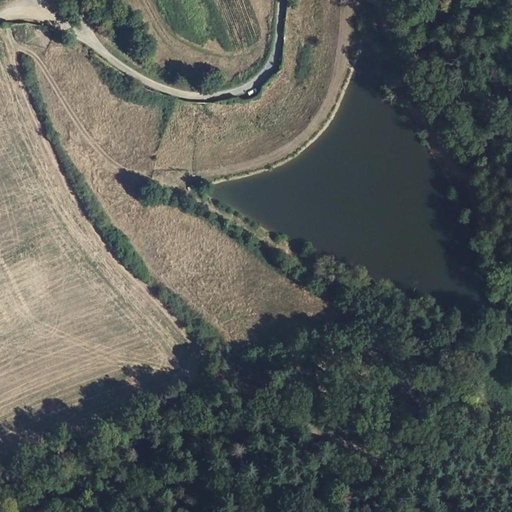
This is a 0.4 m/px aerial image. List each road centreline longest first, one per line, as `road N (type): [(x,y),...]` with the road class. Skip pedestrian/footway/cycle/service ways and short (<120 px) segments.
road 1 (track): [(4,15),(37,132),(90,223),(155,304),(232,383),(449,511)]
road 2 (unclassified): [(74,0),(93,46),(155,86),(192,97),(254,87),(272,67),(280,0)]
